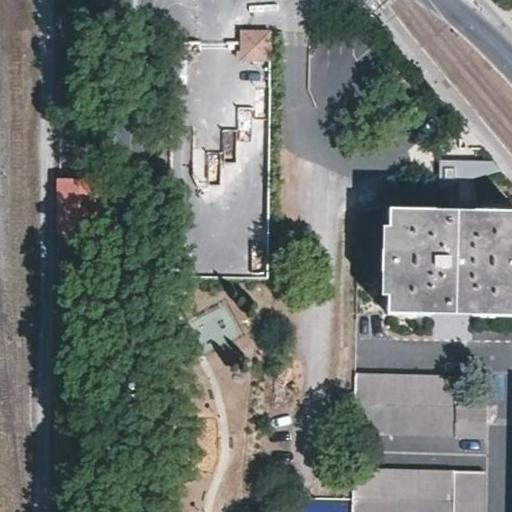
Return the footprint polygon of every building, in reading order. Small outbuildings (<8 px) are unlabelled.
[(271,61),(271,30),(254,30),(239,30),(239,61),(271,61)] [(56,477),(96,477),(101,180),(59,179),(56,477)] [(435,219),(435,210),(390,209),(388,314),(432,315),(433,307),(470,308),(471,315),(511,315),(511,211),(473,211),(473,219),(435,219)] [(473,211),(435,210),(435,219),(473,219),(473,211)] [(433,307),(432,315),(471,315),(470,308),(433,307)] [(455,374),(355,372),(354,434),(486,436),(486,406),(455,406),(455,374)] [(483,511),(484,471),(353,468),(351,511),(483,511)]
